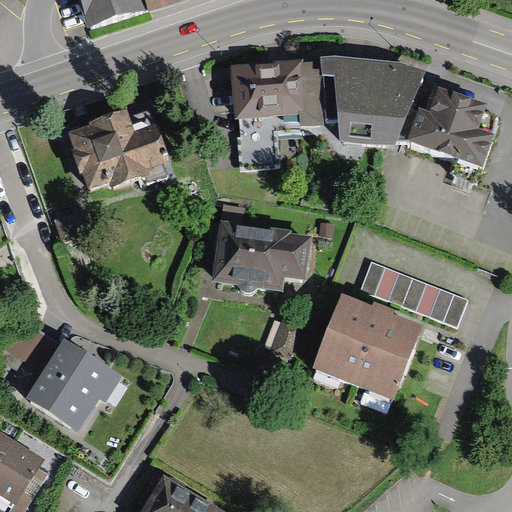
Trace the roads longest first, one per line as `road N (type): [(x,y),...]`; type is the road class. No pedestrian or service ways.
road 1 (tertiary): [(511,57),(381,15),(323,9),(256,19),(51,84)]
road 2 (residential): [(0,150),(53,302),(80,326),(247,387)]
